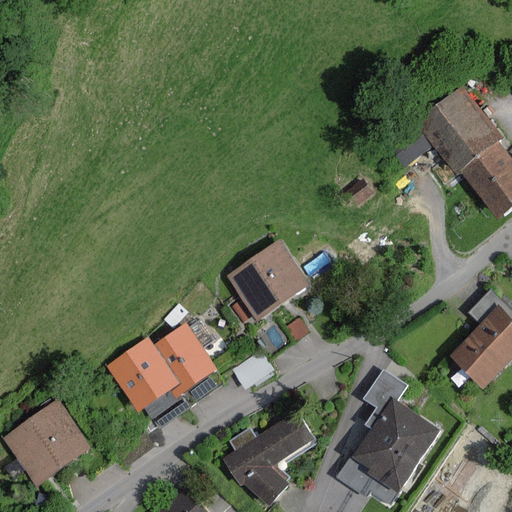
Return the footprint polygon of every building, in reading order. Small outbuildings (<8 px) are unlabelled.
[(440,169),(451,182),(470,167),(508,215),(511,212),(511,149),(504,140),(509,136),(469,88),(396,146),(410,165),(442,139),(456,156),(440,169)] [(370,179),(353,191),(362,203),(379,192),(370,179)] [(286,242),(238,276),(267,317),(315,283),(286,242)] [(511,304),(511,301),(498,289),(476,311),(491,326),(508,308),(511,304)] [(491,326),(462,354),(493,386),(511,366),(511,311),(508,308),(491,326)] [(275,360),(301,342),(291,327),(283,317),(258,334),(268,349),(275,360)] [(291,327),(301,342),(316,331),(306,317),(291,327)] [(192,327),(162,348),(199,401),(229,380),(192,327)] [(165,425),(199,401),(162,348),(157,341),(111,373),(121,387),(133,379),(165,425)] [(239,368),(253,388),(281,368),(275,360),(268,349),(239,368)] [(402,400),(391,416),(385,412),(378,421),(385,426),(364,456),(383,469),(380,474),(406,492),(447,431),(402,400)] [(65,402),(14,438),(45,483),(96,447),(65,402)] [(305,413),(265,439),(257,427),(238,439),(245,451),(234,458),(249,482),(252,480),(278,503),(295,482),(275,465),(321,436),(305,413)] [(491,511),(511,481),(511,466),(498,458),(488,473),(483,470),(492,457),(477,447),(485,435),(473,427),(439,477),(451,485),(432,511),(491,511)] [(162,446),(154,433),(125,453),(134,466),(162,446)] [(217,511),(196,486),(165,511),(217,511)]
